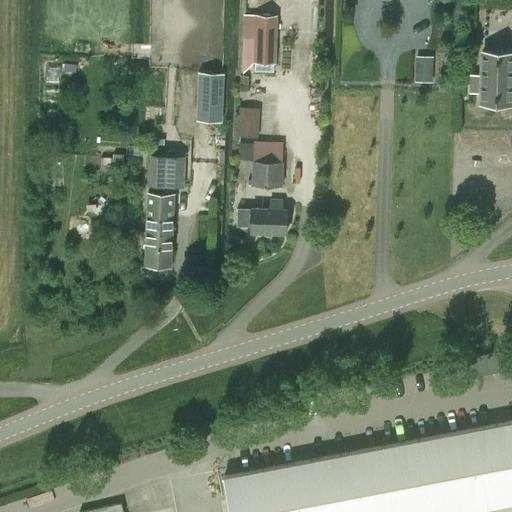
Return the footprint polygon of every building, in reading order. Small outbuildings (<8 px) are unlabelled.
[(276,61),(277,14),(255,13),(254,61),(276,61)] [(471,75),(471,90),(481,91),(481,102),(511,103),(511,51),(483,51),(482,75),(471,75)] [(417,56),(416,79),(431,80),(432,57),(417,56)] [(224,72),(198,71),(196,119),(222,120),(224,72)] [(239,120),(238,135),(258,136),(259,122),(239,120)] [(252,159),(251,179),(249,179),(249,185),(283,186),(284,161),(282,161),(283,141),(254,140),(253,159),(252,159)] [(124,153),(113,153),(113,156),(102,156),(102,164),(124,164),(124,153)] [(184,186),(185,157),(150,156),(149,185),(184,186)] [(171,265),(174,193),(148,191),(145,263),(171,265)] [(270,199),(270,203),(270,208),(238,207),(237,225),(251,226),(251,232),(286,233),(287,209),(282,209),(283,199),(270,199)] [(511,511),(511,422),(225,477),(231,511),(511,511)]
